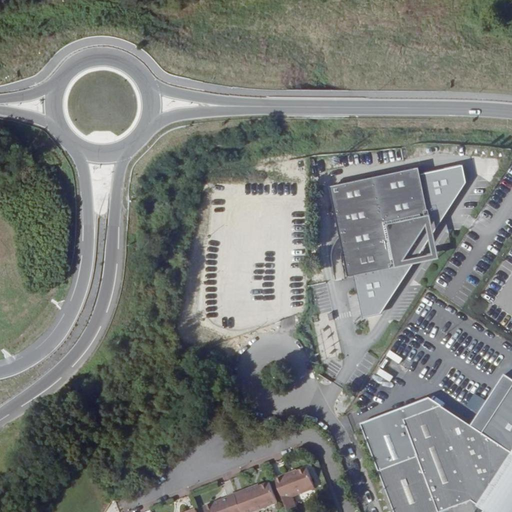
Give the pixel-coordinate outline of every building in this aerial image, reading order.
[(418,166),(329,184),(347,272),(356,271),(364,311),(380,308),(416,253),(415,251),(425,235),(428,235),(463,180),(460,167),(420,175),(418,166)] [(332,310),(326,311),(321,283),(312,285),(318,314),(312,315),(320,360),(341,356),(332,310)] [(426,369),(414,373),(419,385),(430,380),(426,369)] [(379,471),(394,511),(443,511),(472,501),(488,511),(511,511),(511,451),(482,432),(475,436),(472,429),(439,407),(405,420),(419,456),(379,471)] [(275,479),(287,511),(288,511),(297,509),(293,497),(315,489),(307,469),(283,479),(283,477),(275,479)] [(252,488),(236,494),(242,511),(255,511),(278,504),(270,483),(253,490),(252,488)] [(242,511),(236,494),(228,497),(229,498),(205,507),(206,511),(242,511)]
